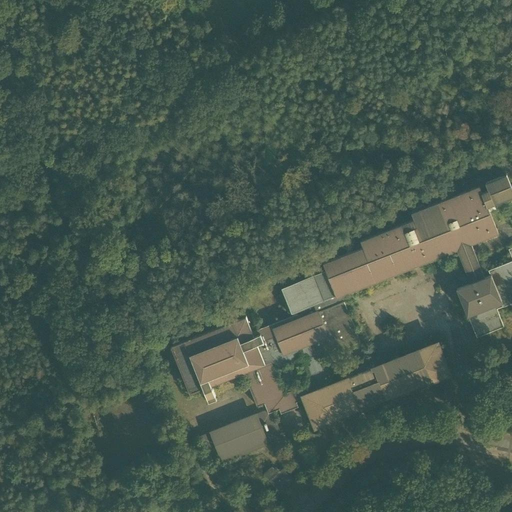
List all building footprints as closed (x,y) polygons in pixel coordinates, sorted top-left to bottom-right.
[(364,246),(324,262),(326,269),(284,286),(282,290),(290,310),(294,312),(296,310),(297,313),(253,331),(246,315),(171,345),(190,393),(204,388),(212,385),(244,372),(257,406),(266,402),(269,410),(270,409),(270,410),(280,406),(282,411),(296,405),(294,401),(304,397),(303,396),(316,391),(314,384),(313,382),(285,393),(275,368),(274,368),(264,343),(256,347),(251,334),(262,330),(264,335),(276,331),(275,329),(317,312),(323,326),(337,320),(345,340),(315,352),(318,359),(361,342),(342,295),(499,233),(488,206),(494,204),(511,197),(511,187),(507,174),(486,182),(488,189),(482,192),(480,185),(412,212),(415,219),(361,240),(364,246)] [(511,247),(509,249),(511,256),(511,260),(489,269),(504,306),(511,302),(511,247)] [(504,306),(489,269),(483,272),(474,250),(467,253),(488,307),(495,304),(496,309),(504,306)] [(437,343),(373,368),(348,378),(328,386),(318,359),(315,352),(345,340),(337,320),(323,326),(317,312),(275,329),(276,331),(264,335),(262,330),(251,334),(256,347),(264,343),(274,368),(275,368),(303,357),(313,382),(314,384),(316,383),(318,390),(316,391),(303,396),(304,397),(315,427),(450,374),(437,343)] [(498,312),(471,323),(477,337),(504,326),(498,312)] [(510,352),(499,350),(499,351),(497,351),(497,353),(498,354),(495,371),(506,372),(510,352)] [(212,385),(204,388),(209,401),(217,398),(212,385)] [(269,410),(200,437),(208,460),(221,455),(224,461),(281,438),(270,410),(270,409),(269,410)] [(276,467),(274,468),(272,466),(263,474),(280,493),(295,480),(285,467),(280,471),(276,467)]
